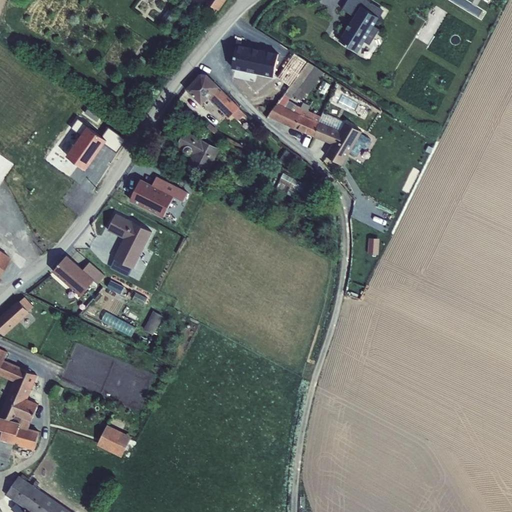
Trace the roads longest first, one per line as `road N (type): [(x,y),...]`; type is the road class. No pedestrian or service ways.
road 1 (track): [(207,48),(250,108),(316,159),(344,249),(297,453),(296,511)]
road 2 (unclassified): [(252,0),(188,71),(72,238),(0,300)]
